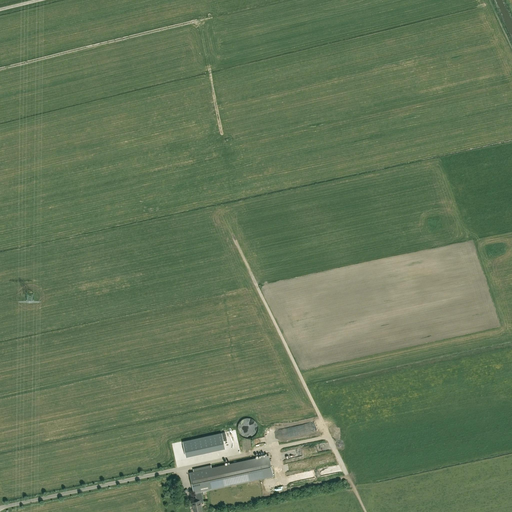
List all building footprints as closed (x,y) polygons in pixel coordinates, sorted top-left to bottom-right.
[(320,421),(286,426),(287,434),(321,429),(320,421)] [(243,433),(260,431),(259,425),(260,425),(260,422),(253,423),(253,425),(246,426),(246,425),(242,426),(243,433)] [(183,441),(186,456),(225,447),(222,433),(183,441)] [(316,446),(317,446),(317,450),(325,449),(325,440),(316,441),(316,446)] [(196,501),(192,502),(194,511),(198,511),(202,511),(200,503),(204,502),(201,492),(273,476),(269,456),(189,473),(194,494),(195,493),(196,501)] [(300,460),(301,464),(297,464),(297,466),(318,463),(317,457),(300,460)]
